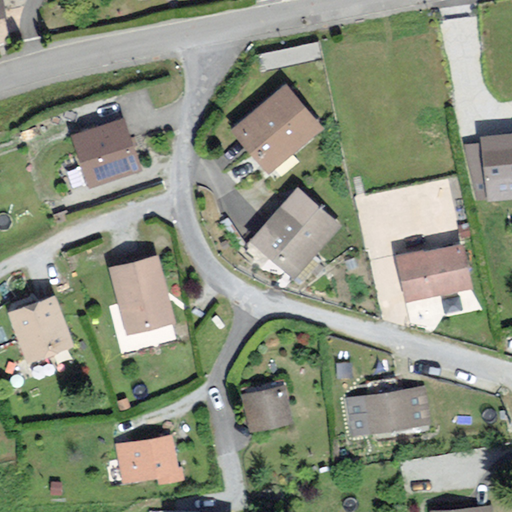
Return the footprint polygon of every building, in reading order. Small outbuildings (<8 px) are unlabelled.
[(6,0),(0,0),(0,19),(10,17),(6,0)] [(232,126),(269,172),(325,126),(287,81),(232,126)] [(90,187),(111,179),(109,173),(118,170),(120,176),(142,169),(124,115),(72,133),(90,187)] [(487,179),(511,177),(511,130),(482,134),(483,141),(487,179)] [(511,197),(511,177),(487,179),(483,141),(466,143),(478,200),(488,199),(511,197)] [(111,179),(120,176),(118,170),(109,173),(111,179)] [(250,240),(295,279),(343,224),(298,185),(250,240)] [(397,256),(407,302),(476,288),(466,241),(425,250),(424,246),(396,252),(397,256)] [(158,253),(110,265),(128,334),(176,322),(158,253)] [(17,333),(65,316),(55,293),(8,309),(17,333)] [(210,318),(216,329),(226,324),(219,314),(210,318)] [(65,316),(17,333),(28,362),(74,345),(65,316)] [(242,392),(251,431),(295,422),(286,383),(242,392)] [(364,394),(370,433),(432,424),(426,385),(364,394)] [(118,443),(124,483),(158,478),(159,485),(181,481),(173,434),(118,443)]
